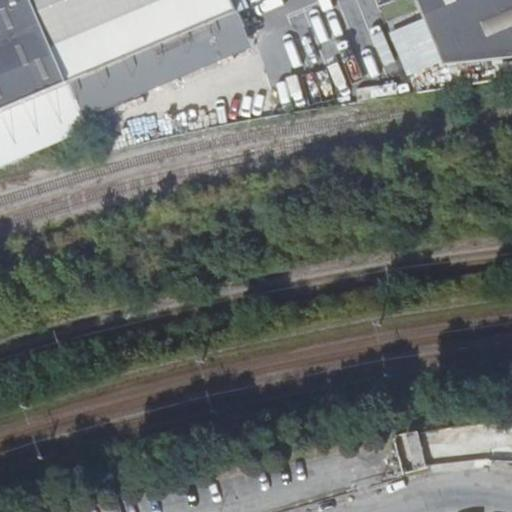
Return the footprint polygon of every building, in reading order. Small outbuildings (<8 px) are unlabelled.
[(0,0),(0,116),(73,86),(36,0),(0,0)] [(36,0),(73,86),(88,121),(89,123),(253,50),(239,17),(247,13),(241,0),(36,0)] [(511,0),(421,0),(450,66),(511,58),(511,0)] [(89,123),(88,121),(73,86),(0,116),(0,165),(82,126),(89,123)] [(82,126),(0,165),(0,172),(86,135),(82,126)]
